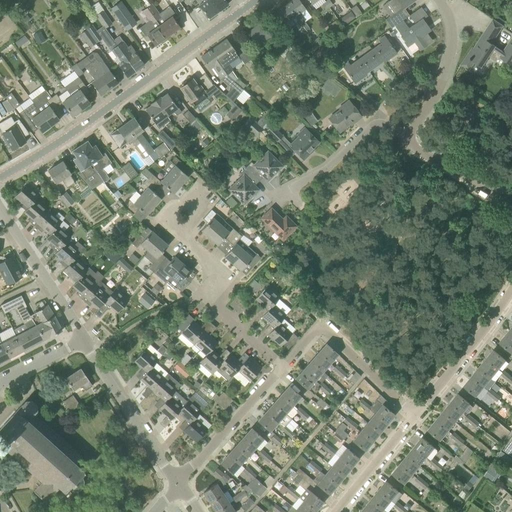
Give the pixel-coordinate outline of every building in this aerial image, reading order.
[(195,0),(209,18),(218,11),(210,0),(195,0)] [(210,0),(218,11),(228,5),(228,4),(225,0),(210,0)] [(304,20),(306,19),(301,12),(306,9),(299,0),(293,0),(287,4),(306,31),(310,28),(304,20)] [(403,8),(414,0),(390,0),(383,5),(390,16),(385,19),(392,29),(395,26),(403,21),(409,16),(403,8)] [(91,7),(97,15),(96,16),(105,29),(112,24),(98,2),(91,7)] [(287,4),(277,12),(291,31),(297,26),(302,33),(306,31),(287,4)] [(151,5),(147,8),(168,36),(169,35),(170,36),(174,33),(173,32),(180,28),(172,17),(175,15),(170,6),(159,14),(152,5),(151,5)] [(356,5),(351,9),(357,17),(362,14),(356,5)] [(124,6),(114,13),(127,31),(137,24),(124,6)] [(142,11),(147,18),(149,21),(139,28),(145,37),(147,35),(155,46),(161,41),(162,42),(165,40),(164,39),(168,36),(147,8),(142,11)] [(355,17),(351,11),(347,14),(351,20),(355,17)] [(427,27),(422,20),(421,21),(415,12),(409,16),(415,24),(409,28),(403,21),(395,26),(406,41),(404,41),(408,47),(415,42),(420,50),(427,45),(432,41),(424,29),(427,27)] [(341,29),(335,21),(326,28),(331,36),(341,29)] [(275,55),(281,50),(271,37),(272,37),(261,23),(249,32),(258,45),(264,40),(266,42),(265,42),(275,55)] [(87,30),(96,43),(102,38),(92,26),(87,30)] [(96,43),(87,30),(81,34),(90,47),(96,43)] [(40,45),(46,41),(42,32),(35,36),(40,45)] [(108,34),(103,38),(107,44),(111,50),(117,58),(114,60),(127,77),(136,71),(113,40),(108,34)] [(24,35),(19,39),(23,44),(28,41),(24,35)] [(390,35),(386,38),(384,36),(379,40),(381,43),(376,47),(383,58),(388,55),(390,58),(402,50),(390,35)] [(132,54),(119,36),(113,40),(136,71),(144,65),(135,52),(132,54)] [(511,37),(503,51),(496,47),(497,46),(493,44),(483,36),(474,50),(472,49),(467,57),(475,62),(482,67),(489,56),(496,61),(499,60),(501,58),(511,65),(511,37)] [(316,44),(318,46),(323,43),(318,37),(314,40),(316,44)] [(235,52),(227,39),(212,49),(221,62),(218,64),(227,75),(232,71),(224,60),(235,52)] [(318,50),(325,59),(335,53),(328,43),(318,50)] [(383,58),(376,47),(360,58),(370,71),(384,61),(383,58)] [(229,91),(242,104),(249,97),(242,91),(243,90),(227,75),(218,64),(221,62),(212,49),(201,57),(210,69),(213,67),(221,79),(230,86),(229,91)] [(110,90),(118,83),(119,83),(97,53),(93,52),(86,57),(91,63),(110,90)] [(342,66),(355,84),(362,79),(359,75),(364,72),(366,74),(370,71),(360,58),(350,66),(348,62),(342,66)] [(101,96),(110,90),(91,63),(85,67),(95,80),(91,82),(101,96)] [(79,77),(84,73),(77,64),(72,68),(79,77)] [(68,92),(71,96),(71,97),(81,110),(90,104),(85,96),(89,92),(82,82),(78,77),(65,87),(68,92)] [(224,96),(225,95),(213,84),(212,85),(208,89),(204,91),(200,86),(198,87),(192,79),(187,83),(186,82),(181,85),(182,87),(181,88),(191,102),(192,101),(199,111),(210,103),(208,99),(213,95),(216,99),(220,96),(224,96)] [(317,94),(311,88),(305,93),(310,99),(317,94)] [(20,105),(11,93),(6,98),(15,110),(16,108),(20,105)] [(157,99),(155,100),(167,116),(173,112),(177,116),(182,112),(178,108),(167,93),(158,100),(157,99)] [(64,105),(72,117),(81,110),(71,97),(62,103),(56,95),(51,98),(58,108),(64,105)] [(232,107),(232,108),(228,112),(227,113),(226,114),(233,121),(234,119),(242,110),(233,102),(225,95),(224,96),(223,97),(232,107)] [(36,125),(42,133),(50,127),(40,113),(41,113),(30,98),(20,105),(16,108),(23,119),(31,129),(36,125)] [(50,127),(59,120),(54,112),(58,108),(51,98),(42,105),(45,110),(41,113),(40,113),(50,127)] [(13,110),(7,100),(2,102),(8,113),(13,110)] [(167,116),(155,100),(153,102),(154,103),(145,109),(156,124),(155,125),(158,129),(170,121),(167,116)] [(329,118),(339,132),(350,124),(360,116),(349,101),(339,109),(340,110),(329,118)] [(191,124),(196,120),(188,110),(183,115),(191,124)] [(262,128),(273,115),(268,110),(257,123),(262,128)] [(311,112),(304,116),(311,126),(318,121),(311,112)] [(22,135),(28,132),(18,119),(14,122),(11,117),(0,122),(0,128),(3,133),(2,133),(4,136),(2,137),(7,146),(9,145),(12,150),(26,142),(22,135)] [(265,131),(265,130),(262,128),(257,123),(256,123),(250,117),(243,125),(259,139),(265,131)] [(154,151),(147,142),(140,132),(143,130),(134,118),(126,124),(149,154),(149,155),(154,162),(159,158),(154,151)] [(120,148),(127,142),(130,140),(144,158),(149,155),(149,154),(126,124),(110,135),(120,148)] [(265,131),(277,142),(283,136),(271,124),(265,131)] [(289,146),(304,160),(311,153),(314,150),(313,148),(319,143),(306,129),(289,146)] [(176,144),(170,138),(165,143),(171,149),(176,144)] [(204,148),(210,142),(207,139),(201,144),(204,148)] [(101,156),(95,146),(92,148),(87,141),(79,146),(91,164),(98,173),(99,175),(104,171),(103,168),(111,163),(105,154),(101,156)] [(186,150),(193,157),(199,151),(192,144),(186,150)] [(77,158),(74,160),(81,171),(83,170),(88,177),(95,173),(90,165),(91,164),(79,146),(72,151),(77,158)] [(246,168),(259,181),(263,177),(268,181),(283,166),(271,154),(268,151),(263,157),(254,165),(251,162),(246,168)] [(163,169),(168,173),(168,174),(181,185),(188,177),(181,170),(185,165),(175,157),(172,162),(170,160),(163,169)] [(70,174),(63,162),(48,171),(56,183),(62,179),(67,188),(75,183),(70,174)] [(131,180),(138,175),(129,163),(122,168),(131,180)] [(255,186),(259,181),(246,168),(240,173),(243,176),(234,184),(229,189),(231,192),(244,205),(259,190),(255,186)] [(141,173),(148,179),(157,187),(162,183),(174,193),(181,185),(168,174),(160,182),(147,169),(141,173)] [(99,175),(106,185),(105,184),(111,180),(104,171),(99,175)] [(140,196),(153,207),(161,199),(153,192),(157,187),(148,179),(144,184),(148,187),(140,196)] [(39,196),(26,185),(28,183),(28,182),(14,199),(16,196),(22,201),(19,205),(25,211),(36,199),(39,196)] [(93,187),(84,193),(87,196),(80,200),(95,224),(110,215),(93,187)] [(122,195),(118,190),(113,194),(118,199),(122,195)] [(66,192),(59,198),(68,208),(74,202),(66,192)] [(125,205),(135,213),(139,209),(146,215),(153,207),(140,196),(136,192),(129,199),(130,200),(125,205)] [(237,203),(231,197),(226,202),(232,208),(237,203)] [(49,210),(36,199),(25,211),(23,214),(26,212),(31,217),(28,220),(35,226),(49,210)] [(211,209),(203,219),(208,223),(201,231),(209,238),(221,225),(213,218),(214,217),(216,214),(211,209)] [(271,209),(268,212),(261,219),(283,240),(289,234),(287,233),(294,225),(296,227),(296,226),(286,216),(283,220),(271,209)] [(61,222),(49,210),(35,226),(41,232),(45,229),(51,234),(58,226),(61,222)] [(72,225),(76,220),(69,214),(65,219),(72,225)] [(225,221),(221,225),(209,238),(218,245),(224,238),(229,242),(238,232),(225,221)] [(131,231),(137,236),(143,229),(136,224),(131,231)] [(56,253),(67,241),(71,237),(58,226),(51,234),(45,240),(45,241),(47,238),(53,243),(50,247),(56,253)] [(145,238),(140,234),(132,244),(137,248),(140,244),(149,251),(160,238),(151,231),(145,238)] [(238,232),(229,242),(234,246),(224,256),(233,264),(248,247),(239,239),(242,236),(238,232)] [(148,268),(153,272),(155,269),(156,269),(164,260),(163,260),(159,256),(168,245),(160,238),(149,251),(144,257),(152,263),(151,265),(148,268)] [(77,242),(73,246),(67,241),(56,253),(54,256),(57,253),(62,259),(59,262),(66,268),(75,257),(80,252),(80,253),(84,248),(77,242)] [(100,246),(105,250),(106,248),(106,249),(108,246),(104,242),(100,246)] [(267,255),(272,250),(268,246),(263,251),(267,255)] [(248,264),(252,268),(261,259),(248,247),(233,264),(241,271),(248,264)] [(128,258),(135,264),(139,259),(132,253),(128,258)] [(167,283),(183,264),(175,256),(170,262),(166,257),(163,260),(164,260),(156,269),(155,269),(153,272),(166,283),(167,283)] [(0,270),(7,284),(21,277),(11,257),(1,263),(0,261),(0,270)] [(89,267),(88,269),(75,257),(66,268),(62,273),(64,270),(70,275),(67,279),(74,285),(89,268),(89,267)] [(116,262),(121,266),(126,261),(121,257),(116,262)] [(177,288),(181,292),(190,283),(185,279),(191,271),(183,264),(167,283),(175,290),(177,288)] [(97,284),(90,278),(95,273),(89,268),(74,285),(71,288),(74,286),(80,291),(76,294),(83,300),(97,284)] [(100,281),(97,284),(83,300),(90,306),(93,303),(99,308),(96,310),(97,311),(102,304),(113,292),(100,281)] [(157,283),(151,290),(156,295),(162,288),(157,283)] [(280,297),(268,286),(269,285),(269,284),(254,300),(255,301),(257,299),(263,304),(262,304),(262,305),(264,303),(269,308),(270,309),(278,299),(280,297)] [(250,285),(246,290),(252,295),(256,291),(250,285)] [(302,295),(306,291),(302,287),(299,289),(297,291),(302,295)] [(116,288),(113,292),(102,304),(109,310),(111,308),(117,313),(129,300),(118,289),(116,288)] [(138,300),(148,308),(154,301),(144,293),(138,300)] [(21,295),(1,305),(5,313),(15,309),(14,308),(22,303),(24,302),(21,295)] [(303,303),(312,311),(316,306),(307,298),(304,295),(300,300),(303,303)] [(269,321),(275,327),(276,327),(283,319),(291,310),(278,299),(270,309),(269,308),(260,319),(261,319),(263,317),(269,322),(268,323),(269,321)] [(54,316),(47,305),(30,316),(22,303),(14,308),(15,309),(28,330),(28,331),(35,327),(43,340),(50,337),(62,331),(54,316)] [(308,315),(312,311),(303,303),(299,307),(308,315)] [(0,316),(0,317),(6,328),(12,325),(5,314),(0,316)] [(190,349),(193,345),(212,324),(204,333),(198,328),(199,326),(198,327),(192,322),(194,319),(192,320),(188,316),(189,315),(189,314),(175,331),(178,333),(180,335),(178,338),(190,349)] [(295,329),(283,319),(276,327),(275,327),(266,337),(267,337),(269,334),(275,339),(274,341),(275,340),(281,345),(279,348),(283,343),(288,348),(287,349),(288,349),(299,337),(294,332),(295,329)] [(212,324),(193,345),(206,356),(217,343),(211,338),(211,337),(210,338),(204,333),(212,324)] [(28,330),(16,336),(23,351),(43,340),(35,327),(28,331),(28,330)] [(511,337),(507,334),(500,343),(511,353),(511,352),(511,337)] [(1,344),(9,358),(23,351),(16,336),(1,344)] [(168,338),(163,343),(167,347),(172,342),(168,338)] [(0,362),(9,358),(1,344),(0,340),(0,362)] [(199,363),(200,363),(211,374),(212,374),(216,370),(222,362),(216,357),(217,355),(216,356),(211,351),(219,341),(217,343),(206,356),(199,363)] [(148,371),(156,362),(162,355),(157,351),(150,345),(151,344),(150,343),(133,363),(135,361),(141,366),(140,367),(141,367),(142,366),(148,371)] [(330,363),(338,354),(327,344),(319,353),(330,363)] [(173,356),(167,351),(163,355),(169,361),(173,356)] [(505,360),(494,351),(486,360),(498,369),(505,360)] [(222,362),(216,370),(228,380),(232,375),(241,366),(235,360),(236,359),(235,359),(229,354),(231,352),(222,362)] [(322,372),(323,372),(330,363),(319,353),(311,362),(322,372)] [(186,354),(179,361),(184,365),(191,358),(186,354)] [(250,355),(241,366),(232,375),(245,387),(263,367),(262,366),(260,369),(254,363),(255,363),(255,362),(254,364),(248,358),(250,356),(250,355)] [(479,369),(491,378),(495,381),(500,375),(501,375),(503,373),(498,369),(486,360),(479,369)] [(152,392),(154,390),(153,390),(168,373),(156,362),(148,371),(139,381),(141,379),(147,384),(146,385),(147,385),(148,384),(154,389),(151,392),(152,392)] [(311,362),(303,370),(319,384),(318,386),(320,388),(322,391),(327,386),(322,382),(327,375),(323,372),(322,372),(311,362)] [(338,374),(342,369),(337,365),(332,369),(338,374)] [(191,372),(187,368),(182,373),(187,377),(191,372)] [(85,391),(92,386),(88,380),(89,380),(81,369),(66,379),(73,390),(81,385),(85,391)] [(342,369),(338,374),(343,378),(345,376),(347,374),(342,369)] [(472,378),(484,387),(491,378),(479,369),(472,378)] [(318,386),(319,384),(303,370),(296,379),(314,395),(320,388),(318,386)] [(510,375),(509,374),(504,370),(503,373),(501,375),(506,380),(510,375)] [(349,380),(353,383),(354,384),(361,376),(356,372),(351,377),(349,380)] [(166,400),(170,396),(177,388),(180,385),(168,373),(153,390),(154,390),(159,395),(159,396),(160,395),(166,400)] [(472,378),(464,387),(476,396),(484,387),(472,378)] [(365,381),(359,388),(366,394),(372,387),(365,381)] [(301,396),(289,386),(281,395),(293,405),(301,396)] [(331,390),(327,386),(322,391),(328,395),(329,393),(331,390)] [(486,393),(492,397),(495,393),(490,388),(486,393)] [(204,407),(207,403),(196,392),(192,396),(204,407)] [(223,392),(219,397),(229,405),(233,401),(223,392)] [(501,397),(495,393),(492,397),(497,402),(501,397)] [(215,401),(225,410),(229,405),(219,397),(216,394),(213,398),(215,400),(215,401)] [(470,404),(458,394),(451,403),(463,413),(470,404)] [(70,412),(80,405),(72,395),(62,402),(70,412)] [(291,419),(292,418),(297,413),(295,411),(297,409),(293,405),(281,395),(274,404),(291,419)] [(183,407),(170,396),(166,400),(157,410),(158,411),(160,408),(165,414),(165,415),(166,413),(172,418),(170,421),(170,422),(178,412),(183,407)] [(189,399),(183,407),(178,412),(184,417),(184,418),(185,417),(191,422),(198,414),(204,407),(192,396),(189,399)] [(332,408),(320,398),(316,403),(328,413),(332,408)] [(364,408),(367,404),(362,399),(358,404),(364,408)] [(394,415),(376,400),(371,407),(372,408),(371,410),(375,414),(387,424),(394,415)] [(32,401),(26,401),(0,429),(0,450),(3,447),(43,483),(34,492),(46,502),(60,486),(66,492),(70,488),(71,488),(71,489),(72,489),(73,489),(74,489),(75,490),(76,489),(78,489),(79,488),(80,487),(81,487),(82,486),(82,485),(83,484),(83,482),(83,481),(83,479),(82,479),(82,478),(81,477),(81,476),(84,472),(76,465),(82,458),(33,414),(36,410),(36,405),(32,401)] [(455,422),(463,413),(451,403),(443,412),(455,422)] [(291,419),(274,404),(266,412),(278,423),(282,426),(280,428),(285,433),(289,428),(286,425),(291,419)] [(371,407),(367,404),(364,408),(369,412),(371,410),(372,408),(371,407)] [(295,411),(297,413),(300,416),(304,412),(299,407),(297,409),(295,411)] [(270,431),(278,423),(266,412),(258,421),(270,431)] [(309,416),(304,412),(300,416),(306,421),(309,416)] [(448,431),(455,422),(443,412),(436,421),(448,431)] [(211,425),(198,414),(191,422),(182,432),(182,433),(185,430),(191,435),(189,436),(190,436),(196,441),(194,443),(195,444),(211,425)] [(375,414),(368,423),(379,433),(387,424),(375,414)] [(470,423),(474,419),(469,414),(465,419),(470,423)] [(349,426),(353,421),(347,417),(343,422),(349,426)] [(479,423),(474,419),(470,423),(476,428),(479,423)] [(353,421),(349,426),(355,431),(358,426),(353,421)] [(436,421),(429,430),(440,440),(448,431),(436,421)] [(335,432),(344,439),(348,435),(343,431),(347,426),(342,423),(335,432)] [(368,423),(360,432),(372,442),(379,433),(368,423)] [(295,433),(289,428),(285,433),(291,438),(295,433)] [(255,447),(263,439),(252,429),(244,437),(255,447)] [(353,441),(365,451),(372,442),(360,432),(353,441)] [(451,437),(456,441),(460,437),(454,432),(451,437)] [(274,434),(274,435),(270,439),(279,447),(283,442),(274,434)] [(236,446),(248,456),(255,447),(244,437),(236,446)] [(461,445),(463,444),(465,441),(460,437),(456,441),(461,445)] [(437,450),(422,438),(415,447),(427,457),(431,460),(429,463),(435,467),(439,463),(433,458),(437,453),(437,450)] [(322,448),(327,452),(331,448),(326,443),(322,448)] [(240,465),(248,456),(236,446),(228,455),(240,465)] [(420,466),(427,457),(415,447),(408,456),(420,466)] [(333,456),(328,463),(332,467),(344,476),(351,467),(338,457),(335,454),(337,452),(331,448),(327,452),(333,456)] [(346,448),(338,457),(351,467),(358,458),(346,448)] [(473,452),(468,448),(460,458),(456,456),(454,458),(463,465),(473,452)] [(263,458),(267,454),(262,449),(260,451),(258,453),(263,458)] [(495,469),(503,457),(509,462),(511,459),(501,451),(499,454),(484,476),(490,480),(496,470),(495,469)] [(267,454),(263,458),(268,463),(272,458),(267,454)] [(228,455),(221,463),(232,474),(232,473),(240,465),(228,455)] [(412,475),(412,474),(420,466),(408,456),(400,465),(412,475)] [(313,469),(316,465),(311,461),(310,462),(309,463),(308,465),(313,469)] [(253,462),(249,466),(262,478),(266,473),(253,462)] [(444,468),(439,463),(435,467),(440,472),(444,468)] [(305,490),(306,488),(310,484),(313,480),(329,494),(336,485),(325,476),(320,472),(322,469),(316,465),(313,469),(318,473),(313,480),(299,468),(296,473),(297,474),(294,478),(293,479),(305,490)] [(400,465),(393,474),(405,484),(412,475),(400,465)] [(248,476),(251,471),(246,467),(242,471),(248,476)] [(332,467),(325,476),(336,485),(344,476),(332,467)] [(217,469),(213,473),(220,479),(223,475),(217,469)] [(251,471),(248,476),(253,480),(257,476),(251,471)] [(204,493),(210,503),(223,494),(220,489),(230,478),(225,473),(223,475),(220,479),(215,484),(216,485),(204,493)] [(419,476),(417,478),(415,481),(420,485),(424,480),(419,476)] [(429,485),(424,480),(420,485),(426,489),(429,485)] [(468,490),(473,485),(469,481),(464,487),(468,490)] [(259,482),(251,490),(258,497),(266,488),(259,482)] [(391,500),(398,492),(387,482),(379,491),(391,500)] [(251,490),(245,485),(242,487),(244,490),(247,495),(251,490)] [(292,495),(296,491),(290,486),(288,489),(287,491),(292,495)] [(306,488),(305,490),(301,495),(299,497),(315,511),(323,502),(311,492),(306,488)] [(244,490),(238,494),(242,499),(247,495),(244,490)] [(228,502),(233,499),(227,491),(223,493),(228,502)] [(297,500),(292,507),(298,511),(314,511),(315,511),(299,497),(301,495),(296,491),(292,495),(297,500)] [(384,509),(391,500),(379,491),(372,500),(384,509)] [(464,499),(467,495),(462,491),(459,495),(464,499)] [(216,511),(229,504),(223,494),(210,503),(216,511)] [(242,499),(238,494),(232,498),(234,501),(236,503),(242,499)] [(241,507),(242,508),(246,511),(254,503),(249,498),(241,507)] [(264,509),(267,504),(262,500),(258,505),(264,509)] [(381,511),(384,509),(372,500),(365,509),(368,511),(381,511)] [(236,503),(234,501),(229,504),(216,511),(235,511),(239,509),(236,503)] [(397,502),(396,504),(394,506),(399,511),(403,506),(397,502)]
